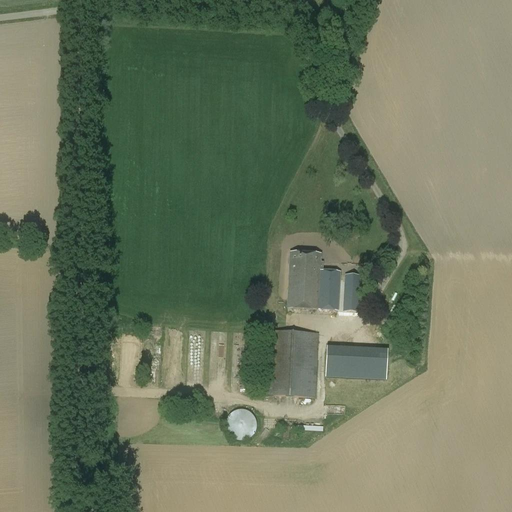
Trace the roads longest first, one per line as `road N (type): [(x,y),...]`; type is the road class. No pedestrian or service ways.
road 1 (track): [(80,7),(80,485),(92,511)]
road 2 (unclassified): [(0,17),(80,7),(287,9),(308,0)]
